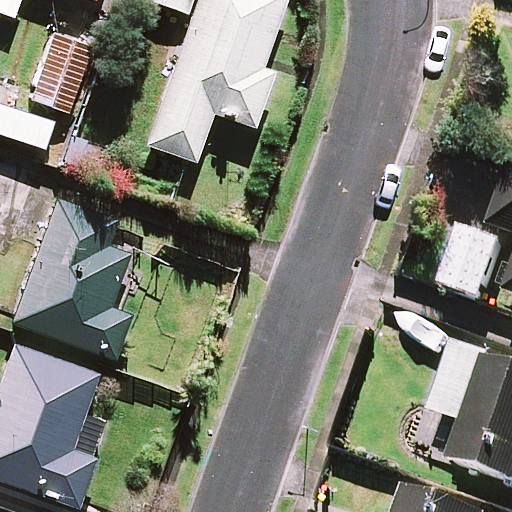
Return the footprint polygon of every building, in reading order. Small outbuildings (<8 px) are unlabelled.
[(276,0),(191,0),(140,144),(187,161),(205,111),(245,125),(265,71),(253,66),(276,0)] [(182,0),(141,0),(179,12),(182,0)] [(85,51),(53,38),(27,100),(59,113),(85,51)] [(511,176),(510,176),(491,232),(511,239),(511,280),(506,299),(511,301),(511,176)] [(106,218),(50,198),(6,322),(106,357),(121,314),(100,306),(119,254),(96,246),(106,218)] [(500,247),(458,233),(440,291),(481,304),(500,247)] [(89,373),(6,344),(0,361),(0,481),(70,505),(98,422),(75,414),(89,373)] [(511,368),(455,348),(430,416),(464,429),(450,465),(511,487),(511,368)] [(451,511),(405,495),(398,511),(451,511)]
